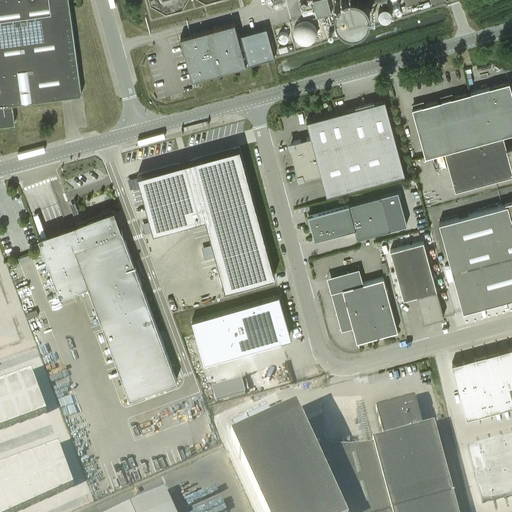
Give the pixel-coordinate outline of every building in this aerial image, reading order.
[(0,0),(0,124),(15,123),(12,103),(82,93),(69,0),(0,0)] [(313,0),(312,0),(306,2),(308,9),(314,7),(316,17),(331,13),(327,0),(313,0)] [(341,29),(386,19),(383,7),(387,6),(385,0),(340,0),(343,10),(337,12),(341,29)] [(295,22),(296,41),(320,39),(318,20),(295,22)] [(191,34),(180,37),(192,79),(246,65),(246,64),(248,63),(249,64),(275,57),(266,27),(241,34),(241,35),(238,35),(235,22),(191,34)] [(425,156),(445,151),(503,135),(511,132),(511,91),(509,81),(412,107),(425,156)] [(373,101),(365,104),(373,134),(393,129),(385,99),(374,102),(373,101)] [(357,107),(346,110),(354,139),(373,134),(365,104),(356,106),(357,107)] [(293,156),(354,139),(346,110),(307,120),(311,137),(293,141),(290,146),(293,156)] [(327,195),(405,174),(393,129),(373,134),(354,139),(293,156),(298,175),(302,178),(321,173),(327,195)] [(511,145),(506,147),(503,135),(445,151),(455,190),(511,174),(511,145)] [(181,162),(137,174),(153,231),(205,217),(225,289),(275,275),(240,146),(189,160),(190,162),(181,164),(181,162)] [(382,195),(308,214),(315,239),(354,228),(357,237),(391,228),(407,224),(398,190),(382,195)] [(511,202),(439,222),(451,266),(511,249),(511,202)] [(69,232),(40,242),(43,249),(60,295),(88,285),(129,398),(177,380),(159,333),(145,295),(114,210),(82,222),(86,232),(71,237),(69,232)] [(444,316),(423,240),(390,249),(403,298),(417,295),(424,321),(444,316)] [(511,297),(511,249),(451,266),(463,311),(511,297)] [(398,330),(383,277),(342,288),(357,341),(398,330)] [(0,347),(22,339),(3,286),(0,278),(0,347)] [(279,295),(192,320),(204,363),(287,339),(290,334),(290,333),(279,295)] [(511,346),(452,363),(466,417),(511,404),(511,346)] [(31,372),(18,377),(25,398),(39,393),(31,372)] [(18,377),(5,382),(12,403),(25,398),(18,377)] [(241,381),(212,389),(215,402),(245,394),(241,381)] [(5,382),(0,383),(0,407),(12,403),(5,382)] [(39,393),(25,398),(33,419),(47,414),(39,393)] [(25,398),(12,403),(20,424),(33,419),(25,398)] [(457,511),(434,426),(423,429),(415,399),(376,410),(384,439),(372,442),(373,446),(360,448),(348,449),(337,448),(323,447),(314,449),(296,410),(231,440),(263,511),(457,511)] [(12,403),(0,407),(0,410),(7,429),(20,424),(12,403)] [(511,438),(502,441),(509,468),(511,467),(511,438)] [(502,441),(490,444),(497,471),(509,468),(502,441)] [(490,444),(479,447),(486,474),(497,471),(490,444)] [(59,446),(45,451),(53,472),(66,467),(59,446)] [(479,447),(467,450),(474,477),(486,474),(479,447)] [(45,451),(32,456),(40,477),(53,472),(45,451)] [(32,456),(19,461),(27,482),(40,477),(32,456)] [(19,461),(6,465),(13,487),(27,482),(19,461)] [(6,465),(0,467),(0,490),(0,491),(13,487),(6,465)] [(66,467),(53,472),(61,493),(74,487),(66,467)] [(511,478),(509,468),(497,471),(505,498),(511,495),(511,478)] [(497,471),(486,474),(493,501),(505,498),(497,471)] [(53,472),(40,477),(48,499),(61,493),(53,472)] [(486,474),(474,477),(481,504),(493,501),(486,474)] [(40,477),(27,482),(35,505),(48,499),(40,477)] [(27,482),(13,487),(22,510),(35,505),(27,482)] [(13,487),(0,491),(7,511),(18,511),(22,510),(13,487)] [(120,511),(173,511),(165,492),(120,511)]
